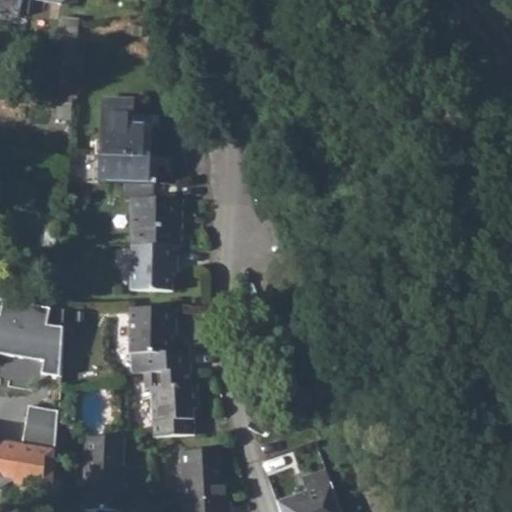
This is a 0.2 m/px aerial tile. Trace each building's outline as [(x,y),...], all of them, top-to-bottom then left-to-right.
[(67,0),(0,0),(0,12),(19,17),(23,0),(35,0),(62,4),(67,0)] [(66,46),(78,47),(79,25),(78,19),(58,18),(57,44),(66,46)] [(78,47),(66,46),(62,81),(53,80),(51,102),(60,104),(75,105),(78,47)] [(149,157),(152,157),(152,120),(133,120),(133,101),(100,102),(100,159),(149,157)] [(75,105),(60,104),(59,117),(75,120),(75,105)] [(161,121),(152,120),(152,157),(157,157),(161,157),(161,121)] [(100,185),(149,184),(149,157),(100,159),(100,185)] [(152,157),(149,157),(149,184),(157,185),(157,157),(152,157)] [(133,247),(180,248),(180,230),(185,231),(186,226),(180,226),(180,215),(184,215),(183,199),(134,199),(133,247)] [(132,292),(175,294),(175,277),(175,267),(180,267),(180,248),(133,247),(132,292)] [(0,312),(0,351),(45,359),(43,372),(63,376),(66,326),(47,322),(51,305),(4,295),(0,312)] [(176,358),(176,339),(175,330),(180,330),(181,310),(134,309),(133,357),(134,358),(150,358),(151,371),(194,370),(194,357),(176,358)] [(150,358),(134,358),(134,374),(151,371),(150,358)] [(156,388),(156,438),(197,437),(196,412),(202,411),(201,388),(194,388),(194,370),(151,371),(151,388),(156,388)] [(31,403),(24,442),(60,448),(61,410),(31,403)] [(78,510),(103,511),(117,511),(123,438),(85,436),(78,510)] [(0,488),(12,479),(13,483),(52,490),(60,448),(24,442),(0,437),(0,488)] [(174,453),(174,511),(222,511),(222,491),(217,492),(217,485),(212,485),(212,452),(174,453)] [(341,511),(324,466),(300,475),(306,491),(276,502),(279,511),(341,511)]
